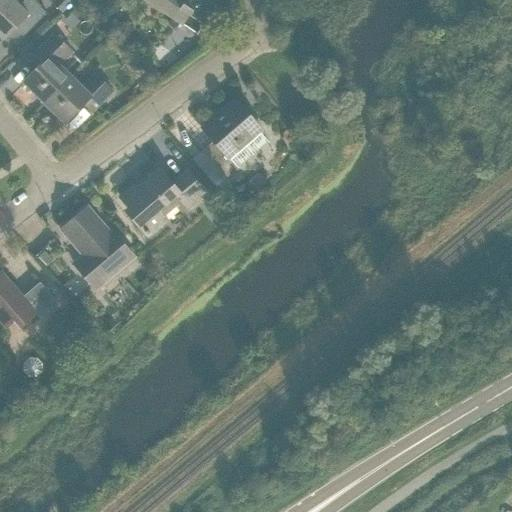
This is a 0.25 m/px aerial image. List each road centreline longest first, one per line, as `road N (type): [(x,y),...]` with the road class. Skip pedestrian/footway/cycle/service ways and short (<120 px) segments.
road 1 (residential): [(52,188),(248,42),(256,0)]
road 2 (secondary): [(508,389),(295,511)]
road 3 (secondary): [(329,511),(508,389)]
